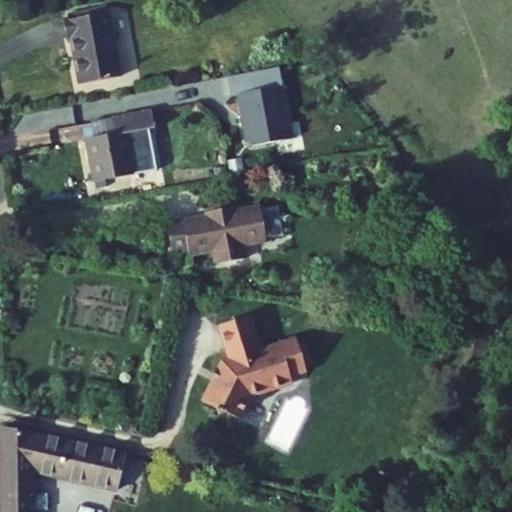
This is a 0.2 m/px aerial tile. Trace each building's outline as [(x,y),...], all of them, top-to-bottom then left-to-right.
[(111,2),(110,0),(59,0),(62,12),(111,2)] [(135,18),(91,27),(94,43),(99,42),(109,89),(148,81),(135,18)] [(276,151),(262,79),(211,88),(215,108),(220,107),(230,155),(236,159),(276,151)] [(149,140),(120,146),(129,187),(167,180),(159,140),(179,136),(176,117),(146,123),(149,140)] [(146,123),(122,128),(125,145),(149,140),(146,123)] [(223,226),(198,230),(198,232),(183,235),(189,265),(229,257),(232,273),(262,267),(259,252),(283,248),(277,215),(252,220),(251,215),(222,220),(223,226)] [(271,317),(241,324),(249,359),(244,358),(225,397),(260,416),(272,393),(299,389),(297,381),(324,376),(317,344),(301,347),(301,345),(278,350),(271,317)] [(0,424),(0,468),(2,510),(42,511),(43,478),(114,492),(120,454),(0,424)]
